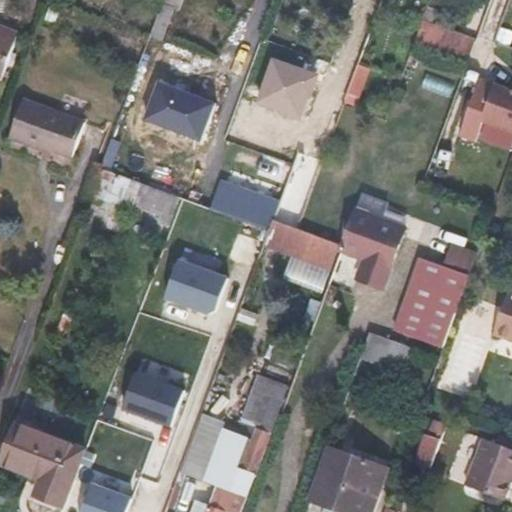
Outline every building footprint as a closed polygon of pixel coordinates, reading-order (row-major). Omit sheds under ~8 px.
[(182,0),(163,0),(162,3),(179,10),(182,0)] [(464,61),(474,34),(437,21),(427,48),(464,61)] [(0,80),(1,81),(17,36),(0,30),(0,80)] [(201,72),(207,55),(170,42),(164,59),(201,72)] [(511,92),(495,86),(482,122),(511,132),(511,92)] [(87,120),(27,98),(13,136),(43,147),(44,143),(74,155),(87,120)] [(158,220),(171,225),(182,196),(103,168),(93,196),(124,208),(125,203),(160,215),(158,220)] [(217,193),(211,207),(231,214),(270,228),(274,220),(275,213),(217,193)] [(182,196),(171,225),(219,242),(231,214),(211,207),(182,196)] [(405,227),(356,209),(341,250),(365,259),(358,279),(383,289),(405,227)] [(275,219),(264,246),(291,256),(284,276),(324,291),(342,244),(275,219)] [(407,333),(444,347),(461,300),(423,286),(407,333)] [(511,289),(510,289),(494,333),(511,340),(511,289)] [(397,368),(406,345),(370,332),(361,355),(397,368)] [(257,374),(241,420),(272,431),(288,385),(257,374)] [(223,429),(200,419),(180,474),(202,483),(223,429)] [(237,433),(223,428),(223,429),(202,483),(214,488),(207,507),(205,511),(241,511),(272,432),(241,422),(237,433)] [(24,491),(63,507),(85,451),(17,424),(2,463),(30,475),(24,491)] [(433,467),(440,437),(423,433),(417,463),(433,467)] [(511,446),(485,437),(468,484),(507,499),(511,483),(511,446)] [(386,469),(327,447),(308,498),(345,511),(363,511),(373,486),(379,488),(386,469)] [(205,511),(207,507),(195,503),(191,511),(205,511)]
